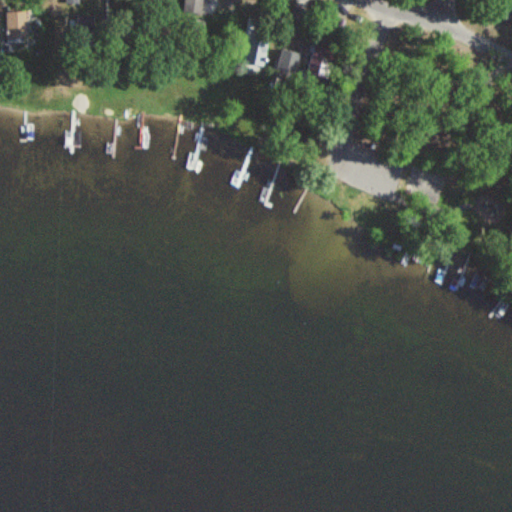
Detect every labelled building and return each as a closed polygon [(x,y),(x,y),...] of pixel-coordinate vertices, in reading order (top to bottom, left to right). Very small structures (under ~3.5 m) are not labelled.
[(201,0),(181,0),(181,15),(201,15),(201,0)] [(14,13),(0,12),(0,38),(14,38),(14,13)] [(192,32),(182,34),(184,45),(195,43),(192,32)] [(259,43),(243,44),(244,67),(261,66),(259,43)] [(294,79),(299,54),(279,51),(274,75),(294,79)]
